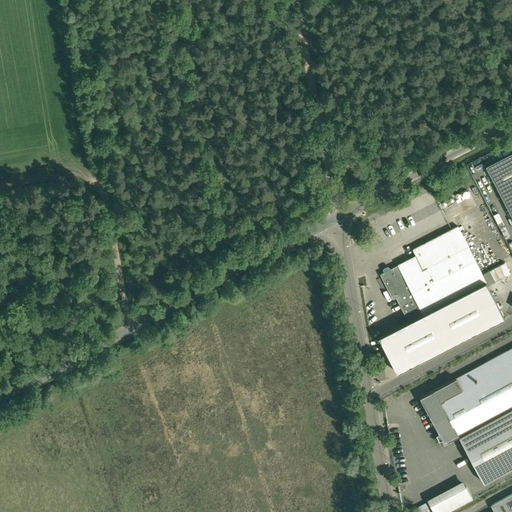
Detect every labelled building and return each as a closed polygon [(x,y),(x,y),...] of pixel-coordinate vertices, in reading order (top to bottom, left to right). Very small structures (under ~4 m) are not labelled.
[(511,152),(487,166),(511,214),(511,152)] [(458,226),(414,249),(417,255),(391,269),(390,267),(388,266),(385,268),(384,270),(385,272),(381,274),(394,299),(397,297),(409,322),(380,337),(398,372),(505,318),(487,281),(458,226)] [(511,347),(435,389),(459,435),(485,482),(511,467),(511,347)] [(459,435),(435,389),(421,397),(440,432),(437,433),(440,439),(442,438),(444,443),(448,441),(459,435)] [(467,485),(431,505),(435,511),(446,511),(473,498),(467,485)] [(511,511),(511,493),(492,504),(495,511),(493,511),(511,511)]
